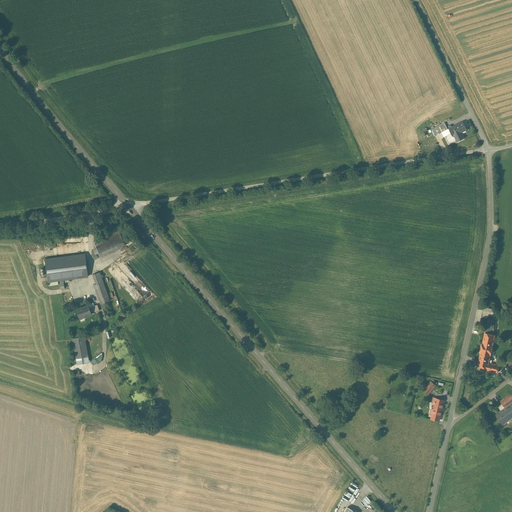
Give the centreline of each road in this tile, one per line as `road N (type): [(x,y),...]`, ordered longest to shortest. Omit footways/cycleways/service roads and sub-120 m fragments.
road 1 (tertiary): [(128,206),(393,511)]
road 2 (unclassified): [(128,206),(489,148)]
road 3 (unclassified): [(452,421),(492,229),(489,148)]
road 4 (tertiary): [(0,49),(128,206)]
road 5 (unclassified): [(489,148),(419,0)]
road 6 (unclassified): [(128,206),(0,223)]
